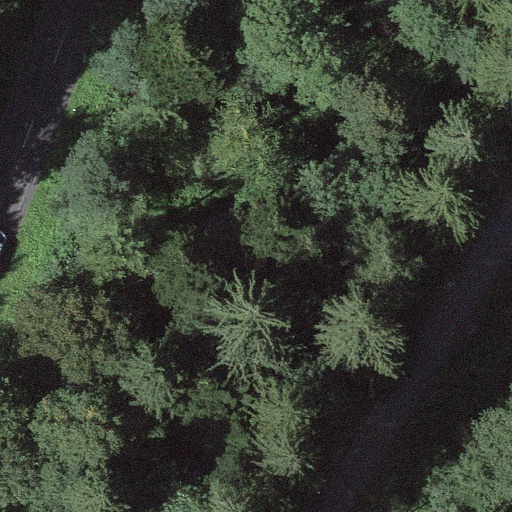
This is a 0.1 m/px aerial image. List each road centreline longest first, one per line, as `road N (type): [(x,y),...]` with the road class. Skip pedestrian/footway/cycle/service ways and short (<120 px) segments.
road 1 (track): [(329,511),(421,348),(511,210)]
road 2 (tertiary): [(0,212),(74,0)]
